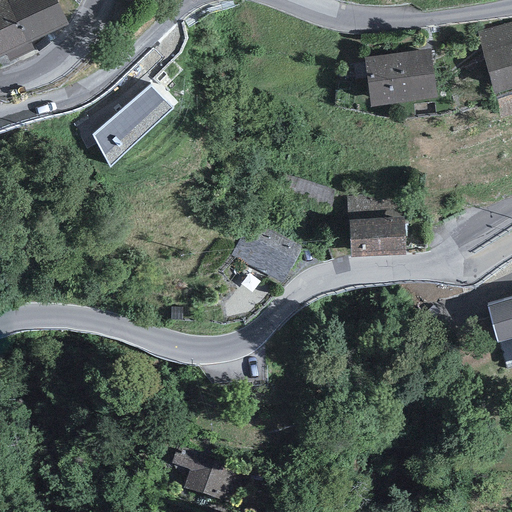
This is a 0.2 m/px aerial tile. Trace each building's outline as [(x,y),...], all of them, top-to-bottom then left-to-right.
[(59,0),(0,0),(0,49),(68,17),(59,0)] [(511,20),(477,31),(493,87),(511,81),(511,20)] [(431,46),(365,54),(371,99),(437,91),(431,46)] [(335,188),(282,171),(276,193),(318,224),(326,209),(329,210),(335,188)] [(369,195),(348,195),(349,251),(405,249),(404,198),(369,198),(369,195)] [(268,231),(245,220),(228,256),(283,282),(302,241),(270,226),(268,231)] [(511,298),(488,305),(498,339),(511,334),(511,298)] [(245,466),(177,445),(170,465),(189,470),(183,489),(232,504),(245,466)]
